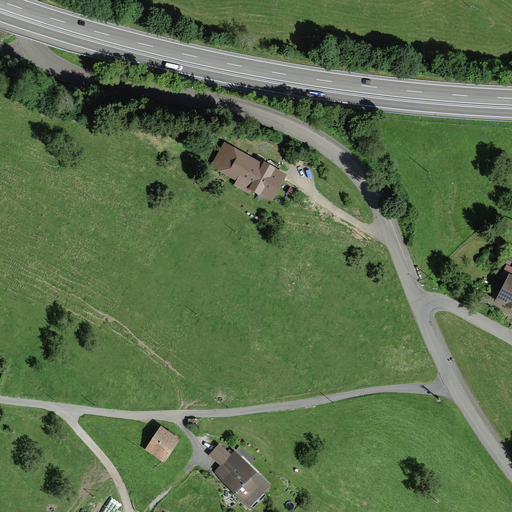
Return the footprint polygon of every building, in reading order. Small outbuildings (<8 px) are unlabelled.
[(250,195),(252,190),(272,201),(287,175),(263,161),(262,163),(224,142),(211,166),(237,181),(234,186),(250,195)] [(503,270),(509,273),(496,298),(511,306),(511,265),(507,262),(503,270)] [(196,426),(198,419),(189,417),(187,424),(196,426)] [(180,437),(160,423),(143,448),(163,462),(180,437)] [(234,449),(231,452),(219,441),(208,453),(220,464),(213,472),(249,506),(271,483),(234,449)]
